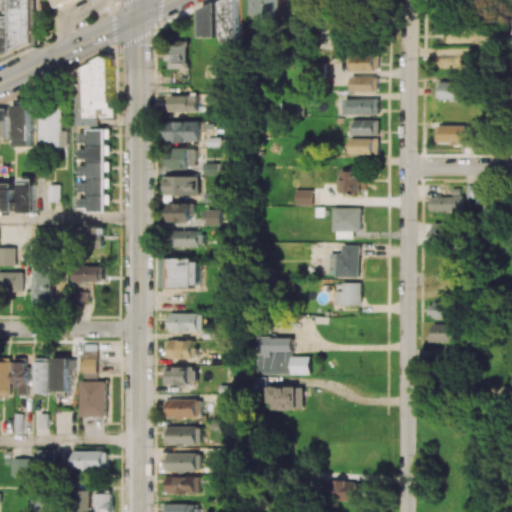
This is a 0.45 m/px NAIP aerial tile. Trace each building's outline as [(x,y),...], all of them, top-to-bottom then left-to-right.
[(0,58),(35,41),(34,0),(10,0),(11,16),(0,16),(0,58)] [(69,0),(54,8),(49,0),(69,0)] [(237,43),(237,0),(220,0),(220,43),(237,43)] [(283,0),(252,0),(252,15),(283,15),(283,0)] [(202,37),(219,37),(219,5),(202,5),(202,37)] [(189,40),(167,40),(166,60),(170,60),(170,68),(189,68),(189,40)] [(379,70),(379,53),(348,53),(349,70),(379,70)] [(117,118),(100,118),(100,127),(111,127),(111,213),(75,213),(74,71),(109,55),(116,57),(117,118)] [(351,91),(378,90),(378,75),(351,76),(351,91)] [(440,99),(470,99),(470,81),(441,81),(440,99)] [(171,111),(198,111),(198,94),(170,95),(171,111)] [(16,98),(34,98),(34,145),(17,145),(16,98)] [(380,113),(380,98),(344,99),(345,114),(380,113)] [(65,105),(64,151),(43,151),(44,105),(65,105)] [(0,111),(0,137),(8,137),(8,108),(0,111)] [(380,119),(352,119),(352,134),(380,134),(380,119)] [(202,121),(169,121),(170,141),(202,140),(202,121)] [(439,142),(474,141),(474,124),(439,124),(439,142)] [(380,153),(380,138),(354,137),(353,152),(380,153)] [(360,169),(340,170),(341,193),(360,192),(360,169)] [(200,176),(164,175),(164,195),(200,195),(200,176)] [(34,178),(20,178),(21,211),(35,211),(34,178)] [(0,210),(14,210),(13,182),(0,182),(0,210)] [(61,184),(49,184),(50,201),(62,201),(61,184)] [(313,190),(296,189),(296,204),(313,204),(313,190)] [(463,211),(463,196),(429,195),(429,210),(463,211)] [(483,197),(484,226),(500,225),(498,196),(483,197)] [(193,203),(169,202),(169,221),(192,221),(193,203)] [(362,207),(334,207),(334,230),(362,231),(362,207)] [(223,225),(223,209),(207,209),(207,225),(223,225)] [(457,235),(457,223),(434,223),(434,234),(457,235)] [(106,247),(106,226),(82,227),(82,247),(106,247)] [(204,230),(172,229),(172,246),(204,246),(204,230)] [(360,244),(343,244),(343,253),(331,252),(330,276),(360,276),(360,244)] [(16,247),(0,247),(0,265),(16,265),(16,247)] [(163,258),(163,286),(201,286),(201,258),(163,258)] [(107,265),(78,265),(77,281),(107,281),(107,265)] [(55,269),(36,269),(35,301),(55,302),(55,269)] [(0,291),(24,291),(24,271),(0,271),(0,291)] [(335,304),(361,304),(362,282),(342,282),(342,290),(335,290),(335,304)] [(91,303),(91,291),(78,290),(77,303),(91,303)] [(453,316),(453,302),(429,302),(429,316),(453,316)] [(171,313),(172,330),(205,330),(205,312),(171,313)] [(455,323),(431,323),(431,341),(455,342),(455,323)] [(205,338),(217,338),(217,328),(204,329),(205,338)] [(292,337),(255,337),(255,355),(268,355),(268,350),(292,351),(292,337)] [(167,340),(167,358),(196,357),(196,339),(167,340)] [(511,342),(500,343),(501,364),(511,364),(511,342)] [(98,344),(85,344),(85,378),(98,378),(98,344)] [(72,356),(56,356),(56,391),(72,390),(72,356)] [(311,373),(311,356),(290,356),(290,374),(311,373)] [(36,393),(52,393),(52,357),(36,357),(36,393)] [(16,358),(16,389),(31,389),(31,358),(16,358)] [(12,361),(0,360),(0,389),(12,389),(12,361)] [(166,384),(197,384),(197,366),(166,366),(166,384)] [(263,377),(250,376),(250,390),(262,390),(263,377)] [(107,415),(108,380),(82,380),(81,415),(107,415)] [(266,409),(303,409),(303,386),(266,386),(266,409)] [(218,407),(234,407),(234,393),(218,392),(218,407)] [(169,416),(202,417),(202,399),(170,398),(169,416)] [(34,432),(34,414),(16,414),(16,432),(34,432)] [(202,444),(203,426),(166,425),(166,443),(202,444)] [(38,467),(56,466),(56,448),(38,448),(38,467)] [(76,469),(109,470),(110,451),(76,450),(76,469)] [(203,470),(202,451),(170,452),(170,471),(203,470)] [(14,475),(32,475),(32,457),(14,458),(14,475)] [(165,493),(201,492),(201,475),(165,476),(165,493)] [(327,480),(327,500),(362,500),(361,480),(327,480)] [(37,489),(37,511),(55,511),(54,488),(37,489)] [(92,511),(91,490),(79,490),(80,511),(92,511)] [(113,511),(114,493),(96,493),(96,511),(113,511)] [(200,511),(200,503),(165,504),(165,511),(200,511)]
